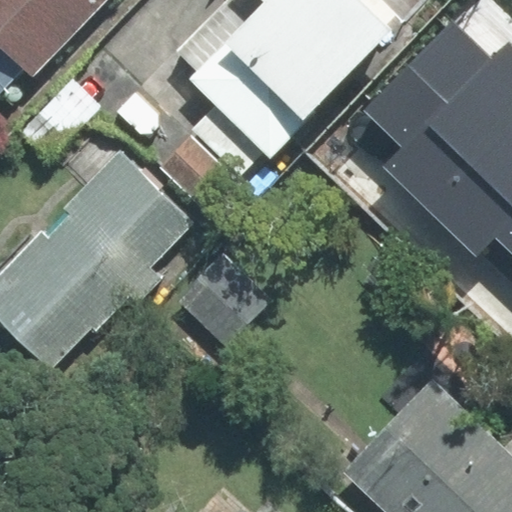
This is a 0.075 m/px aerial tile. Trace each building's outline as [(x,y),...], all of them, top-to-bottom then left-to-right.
[(0,0),(0,94),(1,95),(37,56),(50,69),(113,0),(0,0)] [(221,212),(278,149),(288,158),(418,14),(402,0),(247,0),(194,59),(232,93),(217,110),(168,164),(221,212)] [(61,161),(109,104),(77,76),(29,134),(61,161)] [(135,142),(0,278),(0,305),(57,362),(205,212),(135,142)] [(511,511),(511,443),(443,377),(361,462),(413,511),(511,511)] [(285,511),(274,501),(262,511),(285,511)]
